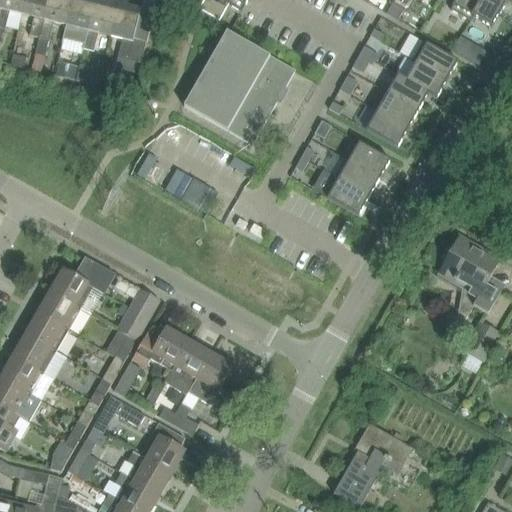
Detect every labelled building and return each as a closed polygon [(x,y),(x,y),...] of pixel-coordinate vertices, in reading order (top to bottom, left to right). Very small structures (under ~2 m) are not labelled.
[(9,13),(21,16),(25,0),(1,0),(0,6),(0,35),(1,30),(5,31),(9,13)] [(25,0),(21,16),(33,19),(29,38),(39,40),(48,0),(25,0)] [(48,0),(39,40),(35,55),(45,58),(54,24),(66,27),(72,0),(48,0)] [(92,0),(72,0),(66,27),(62,40),(84,46),(86,38),(95,1),(92,0)] [(109,0),(108,4),(95,1),(86,38),(84,46),(83,51),(93,53),(98,35),(110,38),(119,0),(109,0)] [(129,0),(127,0),(119,0),(110,38),(122,41),(117,59),(141,65),(146,42),(133,39),(140,12),(127,9),(129,0)] [(216,0),(241,14),(248,0),(216,0)] [(393,0),(391,5),(391,6),(403,12),(407,15),(415,0),(438,0),(441,2),(441,0),(393,0)] [(471,19),(482,0),(455,0),(450,11),(470,23),(472,19),(471,19)] [(511,0),(482,0),(471,19),(472,19),(491,30),(507,3),(511,5),(511,2),(511,0)] [(207,16),(211,8),(203,3),(198,11),(207,16)] [(397,22),(403,12),(391,6),(386,16),(397,22)] [(223,15),(211,8),(207,16),(219,23),(223,15)] [(380,44),(384,37),(374,31),(369,38),(380,44)] [(183,108),(252,147),(295,72),(226,33),(183,108)] [(460,39),(452,53),(460,58),(478,68),(486,54),(460,39)] [(457,63),(422,43),(411,63),(415,65),(415,64),(446,82),(457,63)] [(370,62),(374,54),(364,48),(359,56),(370,62)] [(362,75),(370,62),(359,56),(352,70),(362,75)] [(446,82),(415,64),(415,65),(406,81),(405,82),(428,95),(428,96),(436,100),(446,82)] [(59,65),(56,77),(74,81),(77,69),(59,65)] [(428,95),(405,82),(406,81),(397,76),(387,94),(387,95),(418,113),(428,96),(428,95)] [(349,98),(357,84),(347,78),(339,92),(349,98)] [(418,113),(387,95),(387,94),(384,92),(372,112),(375,114),(376,114),(407,131),(418,113)] [(343,110),(332,104),(328,111),(339,117),(343,110)] [(407,131),(376,114),(375,114),(365,132),(397,150),(407,131)] [(314,135),(324,141),(331,129),(321,123),(314,135)] [(390,162),(359,144),(348,162),(348,163),(379,181),(390,162)] [(307,163),(313,153),(306,149),(301,159),(307,163)] [(302,174),(307,163),(301,159),(295,170),(302,174)] [(379,181),(348,163),(348,162),(345,160),(334,179),(369,198),(379,181)] [(369,198),(334,179),(323,198),(358,218),(369,198)] [(456,314),(466,319),(472,308),(487,317),(500,294),(486,286),(500,262),(459,238),(438,274),(461,288),(456,314)] [(91,289),(101,295),(112,276),(84,260),(74,278),(63,272),(51,294),(79,311),(91,289)] [(126,337),(125,337),(135,343),(149,320),(159,302),(141,292),(130,310),(125,319),(117,333),(126,337)] [(51,294),(38,316),(67,332),(79,311),(51,294)] [(119,310),(118,315),(125,319),(130,310),(123,307),(119,310)] [(38,316),(26,337),(54,354),(55,353),(67,332),(38,316)] [(462,354),(482,364),(498,333),(478,323),(462,354)] [(147,362),(170,375),(188,344),(166,331),(159,343),(146,336),(132,361),(144,368),(147,362)] [(26,337),(13,359),(53,382),(65,359),(55,353),(54,354),(26,337)] [(125,337),(113,359),(123,365),(135,343),(125,337)] [(188,394),(192,387),(210,356),(188,344),(170,375),(164,385),(186,397),(188,394)] [(210,356),(192,387),(188,394),(210,406),(232,368),(210,356)] [(13,359),(1,380),(39,402),(52,381),(53,382),(13,359)] [(113,359),(100,380),(110,386),(123,365),(113,359)] [(113,393),(123,398),(139,370),(128,364),(113,393)] [(0,408),(19,419),(27,424),(39,402),(1,380),(0,382),(0,381),(0,408)] [(100,380),(87,401),(98,408),(110,386),(100,380)] [(104,411),(138,430),(145,418),(111,399),(104,411)] [(87,401),(74,423),(86,429),(98,408),(87,401)] [(175,416),(170,425),(192,438),(198,427),(185,419),(190,411),(181,406),(175,416)] [(466,410),(461,411),(462,419),(468,417),(467,416),(485,413),(484,407),(466,411),(466,410)] [(19,419),(0,408),(0,451),(5,454),(18,433),(13,429),(18,420),(19,419)] [(158,419),(170,425),(175,416),(163,410),(158,419)] [(498,419),(496,423),(497,427),(500,429),(504,428),(507,425),(506,421),(502,418),(498,419)] [(92,430),(91,431),(102,437),(108,426),(98,421),(92,430)] [(74,423),(62,444),(73,451),(86,429),(74,423)] [(364,451),(361,456),(357,454),(333,496),(360,511),(380,476),(376,474),(384,460),(400,469),(411,450),(369,426),(357,447),(364,451)] [(91,431),(79,451),(88,456),(94,445),(100,448),(105,439),(102,437),(91,431)] [(171,475),(183,453),(154,436),(142,457),(141,458),(171,475)] [(73,451),(62,444),(53,460),(50,471),(60,473),(73,451)] [(67,473),(72,475),(85,483),(96,462),(88,457),(88,456),(79,451),(67,473)] [(135,468),(129,480),(135,483),(159,496),(171,475),(141,458),(142,457),(132,452),(126,463),(135,468)] [(457,465),(478,477),(489,458),(480,453),(472,465),(461,459),(457,465)] [(494,471),(506,478),(511,467),(511,461),(502,456),(494,471)] [(0,473),(8,478),(20,481),(22,471),(11,468),(0,462),(0,473)] [(22,471),(20,481),(32,484),(35,474),(22,471)] [(85,483),(72,475),(68,482),(79,489),(87,493),(91,487),(84,483),(85,483)] [(123,490),(117,501),(135,511),(149,511),(159,496),(135,483),(129,480),(120,475),(114,486),(123,490)] [(41,503),(55,507),(58,496),(60,487),(59,486),(60,480),(47,476),(41,503)] [(69,489),(60,487),(58,496),(67,501),(69,489)] [(0,511),(12,511),(13,508),(15,500),(0,496),(0,511)] [(58,496),(55,507),(54,511),(85,511),(86,511),(68,502),(67,501),(58,496)] [(107,496),(98,511),(135,511),(117,501),(107,496)] [(71,497),(68,502),(86,511),(89,506),(71,497)] [(13,508),(12,511),(38,511),(40,506),(15,500),(13,508)]
